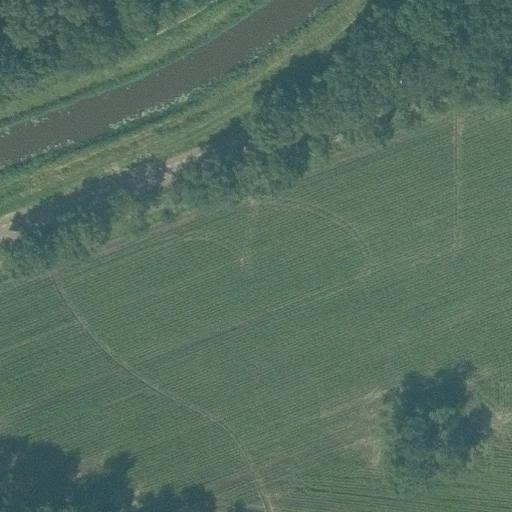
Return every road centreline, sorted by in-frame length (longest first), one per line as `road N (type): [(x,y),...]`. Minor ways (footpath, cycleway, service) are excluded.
road 1 (tertiary): [(0,236),(511,53)]
road 2 (track): [(185,169),(238,115),(389,0)]
road 3 (track): [(0,94),(167,26),(207,0)]
